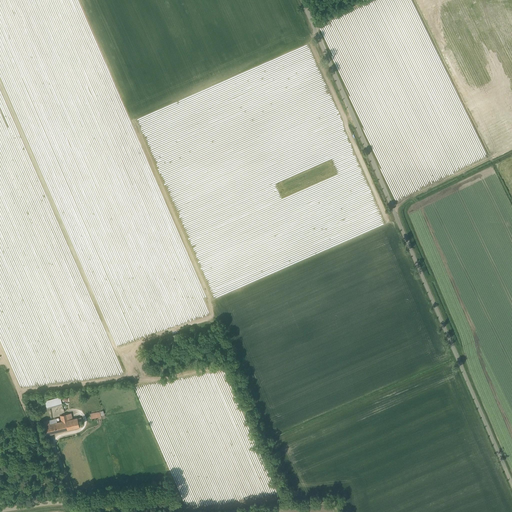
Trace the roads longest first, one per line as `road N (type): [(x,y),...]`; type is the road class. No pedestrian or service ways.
road 1 (unclassified): [(511,485),(302,0)]
road 2 (track): [(63,504),(0,351)]
